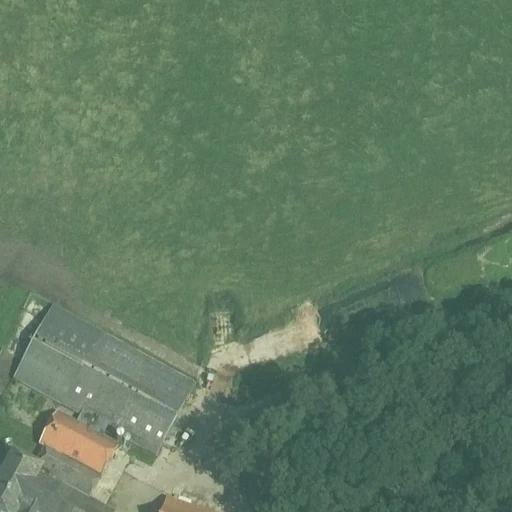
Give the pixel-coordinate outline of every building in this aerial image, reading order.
[(196,386),(52,309),(14,380),(81,417),(107,431),(157,458),(196,386)] [(107,431),(81,417),(76,426),(57,416),(40,447),(44,450),(35,467),(89,500),(117,448),(102,440),(107,431)] [(39,470),(12,455),(0,476),(0,511),(48,511),(51,509),(26,496),(39,470)] [(110,511),(89,500),(39,470),(26,496),(51,509),(48,511),(110,511)] [(202,511),(167,500),(163,511),(202,511)]
